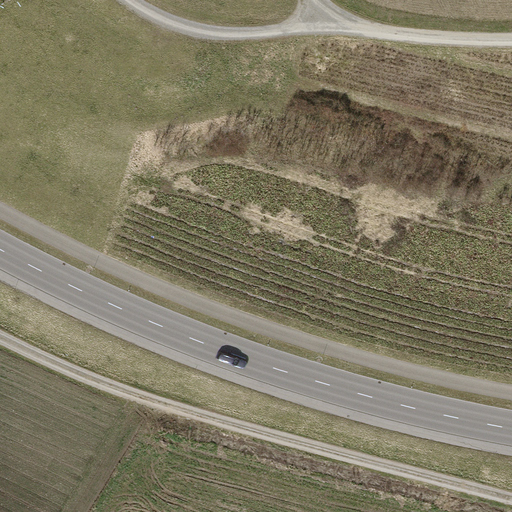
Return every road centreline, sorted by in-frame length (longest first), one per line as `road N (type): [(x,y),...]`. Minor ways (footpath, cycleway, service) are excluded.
road 1 (tertiary): [(511,429),(244,357),(0,249)]
road 2 (track): [(511,496),(157,402),(0,336)]
road 3 (track): [(511,38),(209,32),(131,0)]
